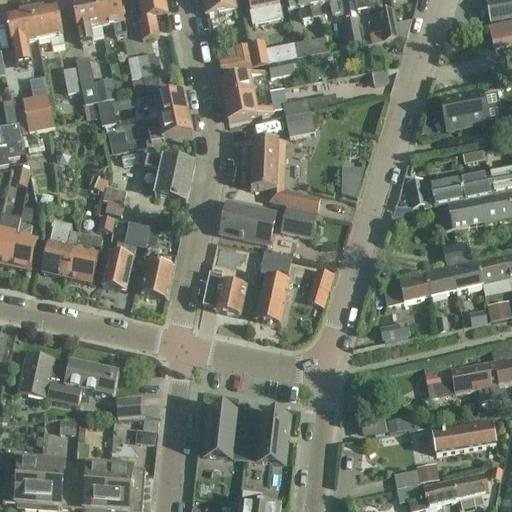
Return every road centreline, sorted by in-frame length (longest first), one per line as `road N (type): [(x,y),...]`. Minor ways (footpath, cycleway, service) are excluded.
road 1 (unclassified): [(327,375),(434,0)]
road 2 (residential): [(181,348),(216,160),(184,0)]
road 3 (residential): [(0,306),(181,348)]
road 4 (residential): [(165,511),(181,348)]
road 5 (residential): [(181,348),(327,375)]
road 6 (unclassified): [(312,511),(327,375)]
